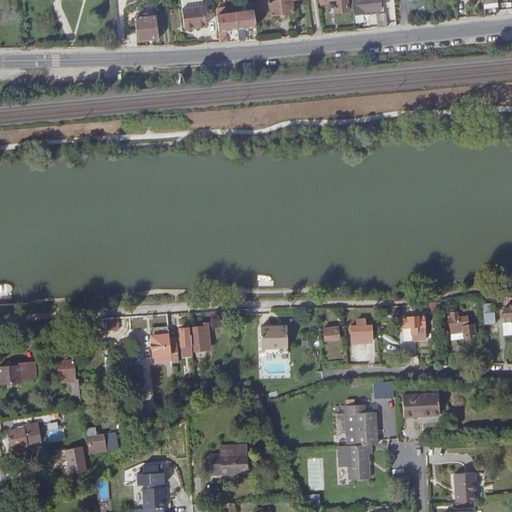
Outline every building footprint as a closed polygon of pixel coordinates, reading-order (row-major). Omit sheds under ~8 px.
[(291,0),(275,0),(267,1),(269,15),(293,12),(291,0)] [(344,0),(318,0),(319,2),(328,1),(328,6),(333,6),(333,12),(345,11),(344,0)] [(351,0),(352,14),(362,13),(362,9),(378,9),(377,0),(351,0)] [(204,6),(180,9),(182,28),(206,25),(204,6)] [(252,10),(234,12),(236,28),(242,28),(254,27),(252,10)] [(385,26),(384,11),(375,12),(376,27),(385,26)] [(236,28),(234,12),(216,14),(218,30),(224,30),(236,28)] [(135,31),(127,32),(128,46),(137,45),(136,39),(158,37),(156,16),(134,19),(135,31)] [(491,303),(482,304),(482,312),(492,311),(491,303)] [(511,305),(510,305),(510,308),(503,309),(504,321),(511,321),(511,323),(511,305)] [(484,313),(484,324),(496,324),(496,312),(484,313)] [(426,332),(424,315),(404,317),(405,339),(413,338),(412,333),(426,332)] [(467,316),(458,317),(451,318),(449,318),(450,327),(452,327),(459,327),(459,331),(459,333),(463,333),(464,337),(475,336),(473,325),(469,325),(467,316)] [(114,317),(103,318),(104,330),(114,329),(114,325),(114,317)] [(373,323),(367,324),(359,324),(353,325),(354,335),(373,333),(373,323)] [(195,344),(205,343),(205,342),(209,341),(208,337),(210,337),(209,326),(193,327),(195,344)] [(288,326),(262,328),(263,349),(290,347),(288,326)] [(194,354),(192,335),(190,335),(189,327),(181,328),(184,355),(194,354)] [(331,332),(325,333),(326,340),(341,338),(340,328),(330,329),(331,332)] [(315,344),(314,334),(304,335),(304,345),(315,344)] [(170,337),(170,336),(154,337),(155,355),(163,354),(164,361),(167,360),(172,360),(170,337)] [(488,364),(496,363),(494,350),(486,351),(488,364)] [(46,378),(44,360),(28,361),(28,364),(0,366),(1,384),(25,382),(25,380),(46,378)] [(60,374),(75,373),(74,360),(59,361),(60,374)] [(374,398),(394,398),(393,382),(373,382),(374,398)] [(49,400),(48,390),(40,391),(41,401),(49,400)] [(438,414),(436,392),(401,393),(402,416),(438,414)] [(353,445),(368,444),(375,444),(373,411),(362,411),(361,404),(341,404),(342,413),(351,412),(353,445)] [(125,407),(126,424),(143,423),(151,422),(150,405),(125,407)] [(345,425),(338,427),(340,436),(347,434),(345,425)] [(27,444),(24,426),(19,427),(19,429),(9,431),(11,447),(17,446),(17,449),(22,448),(22,445),(27,444)] [(115,449),(112,433),(98,435),(97,427),(88,429),(92,452),(115,449)] [(353,445),(344,446),(346,478),(367,477),(365,453),(369,453),(368,444),(353,445)] [(76,448),(77,453),(82,452),(83,460),(86,460),(85,452),(88,451),(87,445),(76,448)] [(220,445),(220,453),(247,452),(247,445),(220,445)] [(82,452),(77,453),(71,454),(73,462),(78,462),(79,471),(88,470),(86,460),(83,460),(82,452)] [(247,452),(220,453),(210,453),(211,472),(221,472),(221,474),(248,473),(247,452)] [(453,475),(454,503),(468,502),(474,502),(473,473),(453,475)] [(146,488),(161,487),(161,479),(146,480),(146,488)] [(166,506),(165,487),(161,487),(146,488),(143,488),(144,508),(166,506)] [(308,495),(309,509),(321,508),(320,494),(308,495)]
